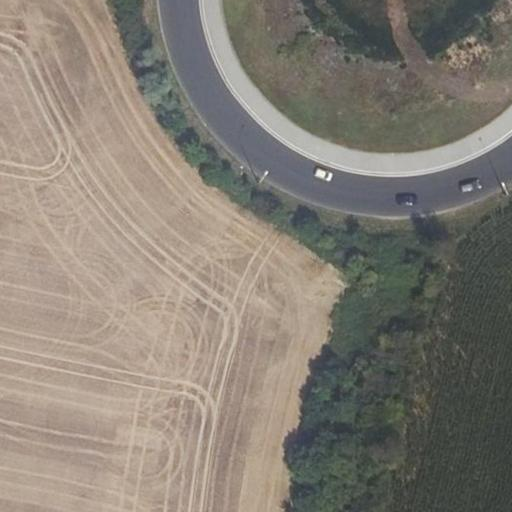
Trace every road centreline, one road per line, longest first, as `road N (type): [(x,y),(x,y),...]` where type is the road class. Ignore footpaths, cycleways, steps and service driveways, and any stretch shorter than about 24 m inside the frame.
road 1 (primary): [(175,0),(189,60),(224,117),(274,161),(336,187),(402,193),(457,182),(511,148)]
road 2 (track): [(338,511),(402,193)]
